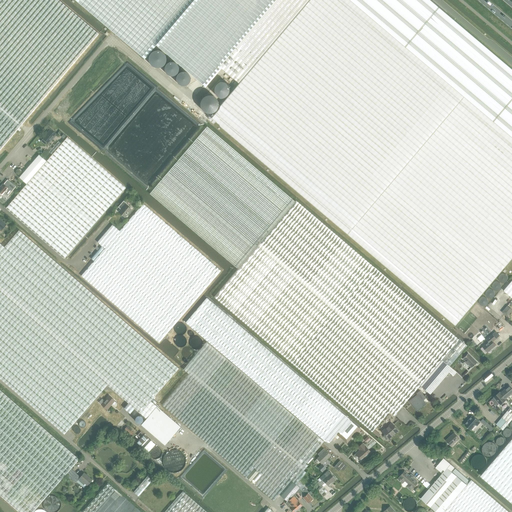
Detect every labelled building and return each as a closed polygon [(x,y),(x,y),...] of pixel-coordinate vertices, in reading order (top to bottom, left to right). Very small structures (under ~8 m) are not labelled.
[(0,0),(0,104),(22,124),(98,34),(58,0),(0,0)] [(74,0),(112,31),(144,59),(156,45),(204,86),(220,67),(276,0),(74,0)] [(233,92),(211,118),(216,122),(456,325),(511,258),(511,69),(430,0),(276,0),(220,67),(240,83),(233,92)] [(0,149),(22,124),(0,104),(0,149)] [(42,139),(41,141),(45,145),(47,143),(48,144),(57,135),(50,129),(47,133),(47,134),(42,139)] [(58,141),(49,152),(52,154),(61,144),(58,141)] [(3,184),(0,187),(0,193),(2,196),(4,193),(8,196),(16,186),(7,179),(3,185),(3,184)] [(511,297),(511,279),(503,290),(511,297)] [(206,298),(185,322),(322,438),(343,414),(206,298)] [(502,312),(507,316),(511,310),(509,307),(507,306),(502,312)] [(186,330),(185,328),(184,327),(183,326),(182,325),(181,325),(179,325),(178,326),(177,326),(177,327),(176,328),(176,330),(176,331),(176,332),(177,334),(179,335),(180,335),(181,335),(182,335),(183,334),(184,334),(185,332),(186,330)] [(493,342),(496,339),(494,337),(492,334),(486,339),(488,342),(483,347),(487,352),(496,346),(493,342)] [(186,342),(185,340),(185,339),(184,338),(183,338),(182,337),(180,337),(178,337),(177,338),(176,339),(175,340),(175,342),(176,344),(177,346),(178,347),(179,347),(180,347),(181,347),(182,347),(184,346),(185,344),(185,343),(186,342)] [(202,344),(201,342),(200,340),(199,339),(198,339),(197,338),(196,338),(195,338),(194,338),(192,339),(191,340),(191,342),(190,344),(190,346),(191,347),(192,348),(193,349),(195,350),(197,350),(198,349),(200,348),(201,346),(201,345),(202,344)] [(279,494),(281,496),(292,484),(298,488),(300,490),(302,489),(305,488),(304,486),(298,482),(306,473),(303,470),(312,461),(309,459),(323,442),(205,343),(186,366),(183,370),(188,374),(161,405),(246,477),(254,468),(259,472),(250,481),(273,500),(279,494)] [(192,354),(192,353),(192,352),(191,351),(190,349),(189,348),(187,348),(185,348),(184,348),(183,349),(182,350),(181,351),(181,352),(181,353),(181,355),(181,356),(182,357),(184,358),(185,359),(186,359),(187,359),(188,359),(190,358),(190,357),(191,356),(192,354)] [(465,363),(467,366),(468,365),(471,368),(477,363),(468,353),(462,359),(465,362),(465,363)] [(511,389),(509,386),(500,394),(505,399),(511,393),(511,389)] [(419,393),(411,400),(418,410),(427,403),(424,399),(427,396),(421,389),(418,392),(419,393)] [(71,469),(71,468),(79,459),(0,390),(0,495),(19,511),(32,511),(48,494),(66,474),(71,469)] [(506,400),(505,399),(500,394),(499,393),(494,398),(491,400),(495,403),(497,401),(500,405),(506,400)] [(115,401),(109,396),(104,401),(102,399),(99,403),(107,410),(115,401)] [(501,418),(506,422),(500,429),(503,431),(511,420),(511,411),(509,409),(501,418)] [(343,414),(322,438),(325,441),(329,443),(337,433),(346,441),(355,431),(357,433),(359,433),(361,430),(349,419),(343,414)] [(479,421),(473,416),(465,425),(471,430),(476,425),(478,426),(480,423),(479,422),(479,421)] [(391,423),(381,432),(384,435),(383,436),(383,437),(386,440),(387,440),(388,439),(398,431),(391,423)] [(487,423),(485,425),(489,429),(488,430),(490,432),(494,428),(487,423)] [(126,427),(124,430),(131,436),(134,433),(131,430),(126,427)] [(451,447),(459,439),(454,433),(446,441),(451,447)] [(144,434),(137,442),(143,448),(150,440),(144,434)] [(496,440),(496,442),(496,443),(497,445),(498,445),(499,446),(501,446),(502,446),(503,445),(504,444),(505,442),(505,441),(504,439),(503,438),(502,437),(501,437),(499,437),(498,438),(497,439),(496,440)] [(511,438),(480,475),(511,502),(511,438)] [(488,442),(486,443),(484,445),(483,447),(482,449),(482,451),(483,453),(485,455),(487,457),(489,457),(491,457),(494,456),(496,454),(497,452),(497,449),(497,447),(495,445),(493,443),(491,442),(488,442)] [(355,453),(354,455),(358,460),(360,459),(361,460),(370,452),(362,443),(357,447),(360,450),(355,453)] [(330,456),(326,451),(324,449),(321,451),(318,454),(320,456),(317,459),(321,464),(330,456)] [(468,450),(458,461),(460,463),(469,452),(468,450)] [(479,455),(477,455),(474,456),(472,458),(471,460),(471,462),(471,464),(472,467),(473,469),(475,470),(478,470),(480,470),(483,469),(485,467),(486,465),(486,462),(485,460),(484,457),(482,456),(479,455)] [(421,499),(435,511),(436,511),(443,511),(466,484),(451,471),(455,468),(443,458),(438,465),(444,471),(421,499)] [(322,472),(326,468),(322,464),(318,468),(322,472)] [(246,477),(250,481),(259,472),(254,468),(246,477)] [(71,469),(66,474),(72,479),(76,482),(76,481),(84,488),(86,485),(87,485),(91,480),(84,473),(80,477),(76,474),(71,469)] [(317,478),(316,479),(318,481),(316,483),(320,487),(325,483),(327,485),(333,481),(335,479),(328,470),(318,479),(317,478)] [(398,479),(402,483),(411,490),(417,483),(404,472),(398,479)] [(147,476),(133,492),(138,496),(152,480),(147,476)] [(510,511),(471,479),(466,484),(443,511),(436,511),(435,511),(434,511),(510,511)] [(107,482),(82,511),(81,511),(93,511),(115,489),(107,482)] [(281,496),(285,500),(287,502),(293,496),(298,492),(300,490),(298,488),(292,484),(281,496)] [(300,490),(298,492),(307,503),(313,499),(310,496),(313,494),(310,491),(308,492),(306,489),(305,488),(302,489),(300,490)] [(206,511),(182,491),(164,511),(206,511)] [(287,502),(285,503),(288,506),(290,509),(291,508),(294,511),(297,510),(297,511),(299,509),(298,509),(302,506),(299,501),(298,502),(293,496),(287,502)] [(61,506),(61,505),(60,504),(60,502),(59,501),(57,500),(55,499),(54,499),(53,499),(51,499),(50,500),(49,501),(48,502),(47,503),(47,504),(47,506),(47,507),(47,508),(48,510),(48,511),(49,511),(57,511),(59,511),(60,510),(60,509),(61,508),(61,506)] [(418,506),(418,504),(417,503),(417,502),(415,500),(413,500),(412,500),(410,500),(409,501),(408,501),(407,503),(407,504),(407,505),(407,507),(407,508),(407,509),(408,510),(410,511),(411,511),(412,511),(413,511),(414,511),(416,511),(416,510),(417,509),(418,508),(418,507),(418,506)]
